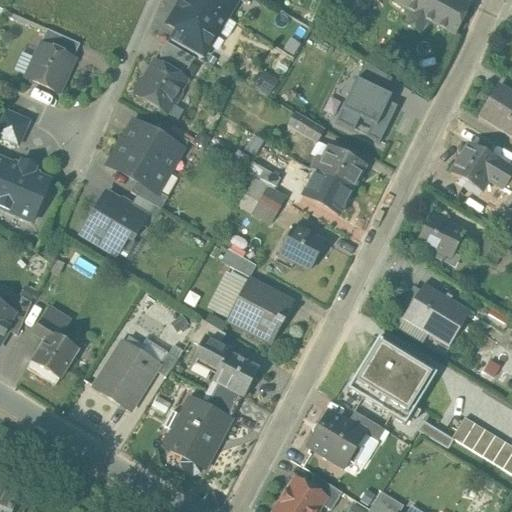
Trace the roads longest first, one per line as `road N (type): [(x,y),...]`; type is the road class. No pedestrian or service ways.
road 1 (tertiary): [(493,0),(239,511)]
road 2 (tertiary): [(186,511),(0,393)]
road 3 (residential): [(156,0),(92,145)]
